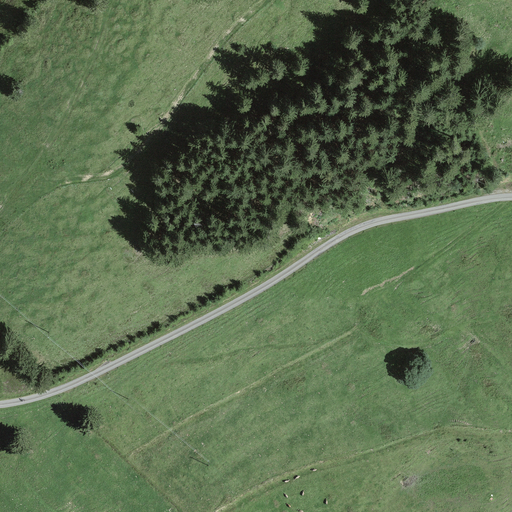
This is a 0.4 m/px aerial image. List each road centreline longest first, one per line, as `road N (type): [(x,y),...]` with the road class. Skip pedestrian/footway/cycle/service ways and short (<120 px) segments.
road 1 (track): [(0,404),(74,384),(362,226),(511,196)]
road 2 (track): [(509,196),(399,284),(347,338),(139,452)]
road 3 (track): [(266,0),(229,34),(135,157),(9,201)]
road 4 (track): [(227,511),(315,468),(437,433),(511,434)]
